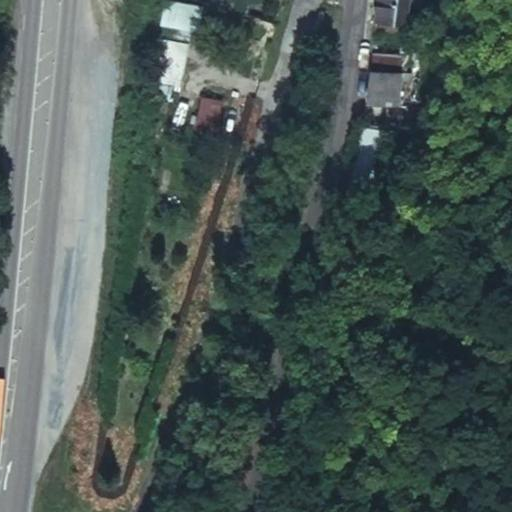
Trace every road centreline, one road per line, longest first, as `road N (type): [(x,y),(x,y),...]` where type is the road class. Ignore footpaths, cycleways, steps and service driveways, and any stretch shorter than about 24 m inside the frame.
road 1 (residential): [(309,0),(118,511)]
road 2 (tertiary): [(349,0),(326,142),(228,511)]
road 3 (primary): [(54,0),(0,463)]
